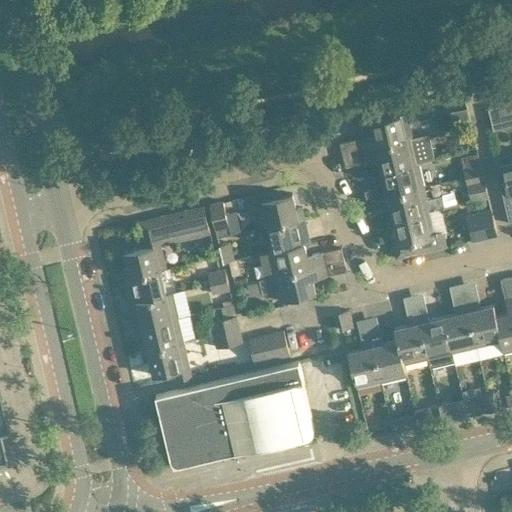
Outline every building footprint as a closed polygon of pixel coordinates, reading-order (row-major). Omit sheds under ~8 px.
[(489,108),(493,125),(502,123),(499,106),(489,108)] [(362,136),(341,141),(344,153),(413,136),(408,112),(378,119),(376,113),(358,118),(362,136)] [(381,157),(384,170),(419,162),(436,158),(430,133),(413,136),(344,153),(347,165),(381,157)] [(511,153),(500,157),(506,181),(500,182),(510,223),(511,222),(511,153)] [(366,190),(368,200),(425,186),(419,162),(384,170),(387,185),(366,190)] [(464,167),(466,176),(483,172),(481,163),(464,167)] [(483,172),(466,176),(472,200),(489,196),(483,172)] [(392,204),(395,219),(442,208),(445,207),(442,196),(428,200),(425,186),(368,200),(371,209),(392,204)] [(257,200),(263,225),(305,216),(303,206),(297,207),(293,192),(257,200)] [(251,194),(225,199),(228,215),(254,209),(251,194)] [(224,200),(210,203),(216,228),(218,236),(231,233),(229,225),(230,225),(224,200)] [(122,267),(125,277),(161,268),(166,267),(161,243),(210,231),(204,205),(140,220),(146,245),(125,251),(128,265),(122,267)] [(442,208),(395,219),(399,234),(393,235),(398,257),(448,245),(444,231),(448,230),(442,208)] [(492,209),(479,212),(485,237),(498,234),(492,209)] [(485,237),(479,212),(467,215),(473,240),(485,237)] [(269,225),(274,248),(310,240),(305,216),(263,225),(263,226),(269,225)] [(268,250),(274,274),(344,258),(342,246),(307,254),(305,243),(311,242),(310,240),(274,248),(268,250)] [(230,241),(220,244),(223,261),(234,258),(230,241)] [(344,258),(274,274),(259,278),(262,291),(277,288),(280,300),(316,292),(313,278),(347,270),(344,258)] [(125,277),(130,301),(172,291),(166,292),(161,268),(125,277)] [(225,268),(207,272),(210,283),(228,278),(225,268)] [(493,304),(501,340),(504,351),(511,348),(511,275),(500,278),(508,312),(496,315),(493,304)] [(228,278),(210,283),(213,294),(230,290),(230,288),(228,278)] [(262,291),(259,278),(246,281),(249,294),(262,291)] [(139,310),(142,324),(178,316),(172,291),(130,301),(133,311),(139,310)] [(477,301),(467,304),(477,345),(501,340),(493,304),(478,307),(477,301)] [(458,312),(444,315),(453,351),(477,345),(467,304),(457,306),(458,312)] [(223,317),(236,314),(234,306),(221,309),(223,317)] [(338,311),(343,329),(353,326),(348,309),(338,311)] [(140,341),(142,351),(184,341),(196,338),(190,313),(178,316),(142,324),(146,339),(140,341)] [(428,313),(418,315),(428,357),(430,367),(455,361),(453,351),(444,315),(429,319),(428,313)] [(211,320),(214,334),(240,327),(236,314),(223,317),(211,320)] [(410,323),(395,327),(398,338),(404,363),(428,357),(418,315),(408,317),(410,323)] [(240,327),(214,334),(217,347),(243,341),(240,327)] [(284,329),(273,332),(278,356),(290,353),(284,329)] [(273,332),(261,335),(266,359),(278,356),(273,332)] [(266,359),(261,335),(249,338),(254,361),(266,359)] [(381,337),(372,339),(382,380),(406,374),(404,363),(398,338),(397,339),(395,339),(382,342),(381,337)] [(382,380),(372,339),(362,341),(363,346),(348,350),(357,386),(382,380)] [(184,341),(142,351),(144,361),(150,359),(154,374),(176,369),(178,380),(193,376),(184,341)] [(173,465),(308,433),(310,432),(311,432),(312,430),(313,429),(314,428),(314,427),(315,425),(315,424),(299,360),(156,394),(173,465)] [(492,409),(488,392),(481,393),(479,386),(462,390),(464,398),(468,415),(483,411),(492,409)] [(498,389),(488,392),(492,409),(502,407),(498,389)] [(468,415),(464,398),(449,401),(453,418),(468,415)] [(449,401),(439,403),(443,421),(453,418),(449,401)] [(429,406),(433,423),(443,421),(439,403),(429,406)] [(419,426),(433,423),(429,406),(415,409),(416,413),(419,426)] [(401,430),(419,426),(416,413),(398,417),(401,430)] [(398,417),(389,419),(392,432),(401,430),(398,417)]
